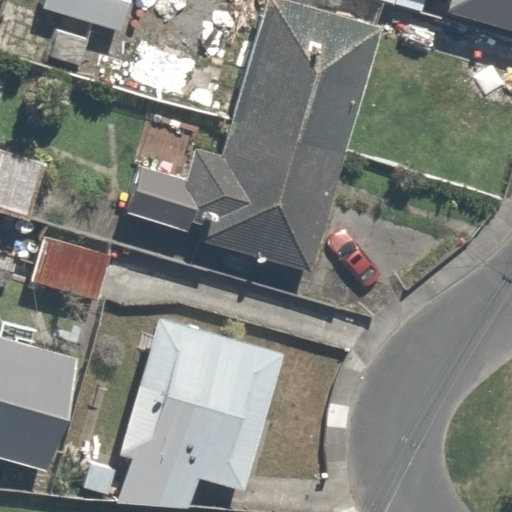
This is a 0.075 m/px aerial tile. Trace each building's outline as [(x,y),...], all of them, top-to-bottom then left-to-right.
[(45,0),(42,9),(121,32),(130,0),(45,0)] [(287,0),(268,0),(234,115),(347,149),(383,28),(287,0)] [(511,0),(450,0),(447,14),(511,31),(511,0)] [(58,29),(49,54),(79,64),(87,39),(58,29)] [(223,156),(196,147),(186,180),(139,165),(124,214),(189,235),(193,222),(212,228),(208,242),(309,274),(347,149),(234,115),(223,156)] [(0,143),(0,217),(17,222),(36,154),(0,143)] [(37,229),(22,290),(101,310),(116,250),(37,229)] [(120,456),(133,459),(119,505),(189,508),(198,479),(241,492),(282,356),(160,320),(120,456)] [(0,344),(0,457),(44,468),(70,361),(0,344)]
